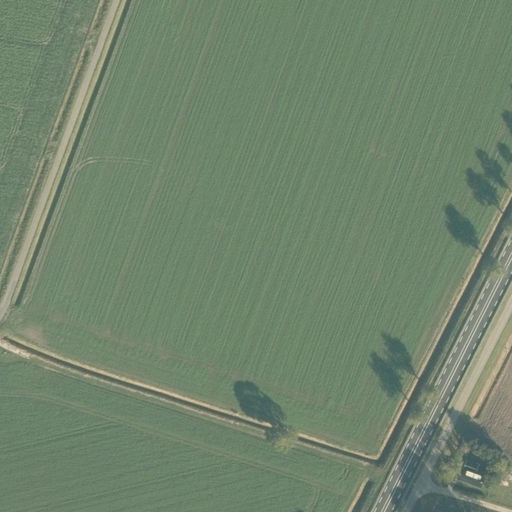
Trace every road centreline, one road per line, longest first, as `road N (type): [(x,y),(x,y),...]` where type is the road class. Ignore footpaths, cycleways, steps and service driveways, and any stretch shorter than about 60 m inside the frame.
road 1 (track): [(360,464),(0,341)]
road 2 (unclassified): [(0,314),(117,0)]
road 3 (trunk): [(382,511),(511,254)]
road 4 (unclassified): [(403,511),(511,300)]
